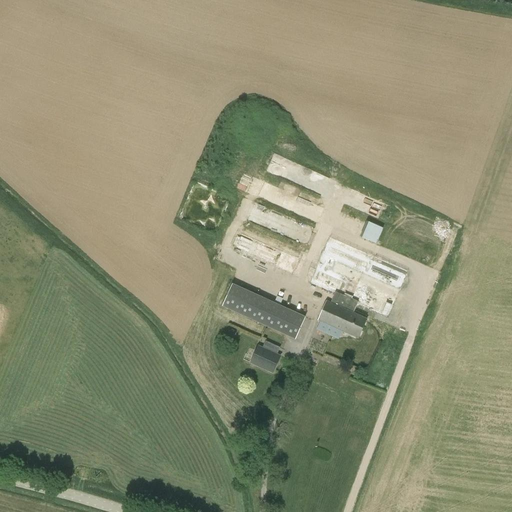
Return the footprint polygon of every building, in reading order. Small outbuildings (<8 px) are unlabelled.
[(371,221),(364,238),(378,244),(385,227),(371,221)] [(292,275),(299,258),(276,249),(242,234),(235,250),(292,275)] [(330,237),(309,284),(340,298),(336,305),(326,301),(317,320),(358,339),(367,319),(352,313),(356,303),(388,317),(408,271),(330,237)] [(309,322),(238,290),(229,311),(285,336),(299,343),(309,322)] [(265,342),(262,349),(258,347),(251,364),(273,374),(280,357),(276,356),(280,348),(265,342)]
